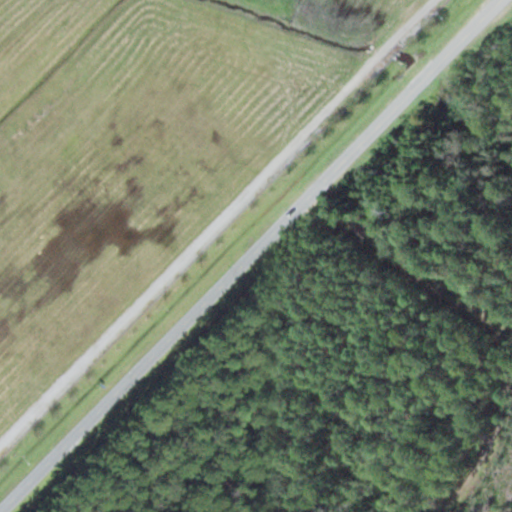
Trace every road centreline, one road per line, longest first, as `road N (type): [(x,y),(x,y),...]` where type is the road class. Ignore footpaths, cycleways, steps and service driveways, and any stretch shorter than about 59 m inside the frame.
road 1 (residential): [(0,511),(500,0)]
road 2 (track): [(343,161),(383,233),(436,282),(511,328)]
